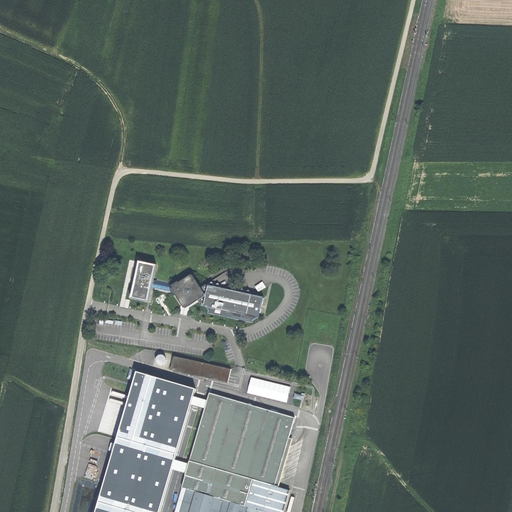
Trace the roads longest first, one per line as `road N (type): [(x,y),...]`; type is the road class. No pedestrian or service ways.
road 1 (unclassified): [(148,171),(256,181),(366,179),(413,0)]
road 2 (track): [(370,176),(377,194),(309,511)]
road 3 (track): [(122,172),(125,121),(105,88),(70,60),(0,29)]
road 4 (unclassified): [(51,511),(87,304)]
road 5 (unclassified): [(148,171),(116,179),(87,304)]
